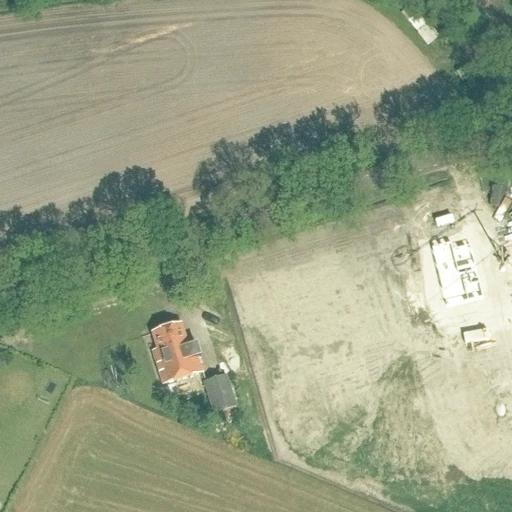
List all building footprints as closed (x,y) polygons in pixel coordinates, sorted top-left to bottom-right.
[(511,74),(511,32),(511,30),(489,41),(507,77),(511,74)] [(461,71),(456,75),(462,83),(467,80),(461,71)] [(453,252),(452,245),(430,250),(445,310),(466,305),(466,307),(472,306),(472,304),(483,301),(470,248),(453,252)] [(183,326),(153,336),(158,352),(154,353),(164,386),(203,374),(198,359),(202,358),(198,347),(190,349),(183,326)] [(204,385),(213,416),(236,409),(227,377),(204,385)]
